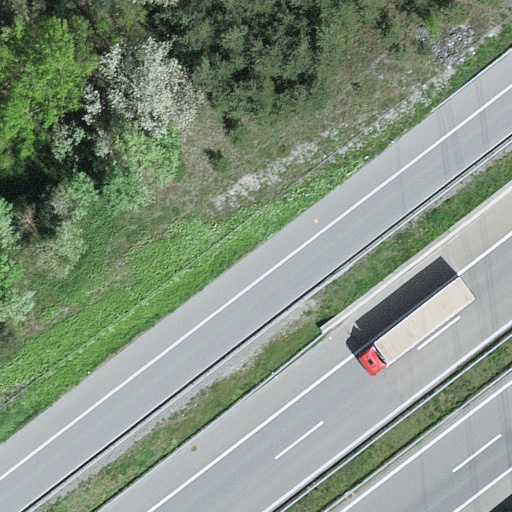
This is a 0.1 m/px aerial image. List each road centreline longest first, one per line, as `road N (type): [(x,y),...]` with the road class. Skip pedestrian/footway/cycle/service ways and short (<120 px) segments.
road 1 (motorway): [(511,103),(0,498)]
road 2 (motorway): [(511,273),(201,511)]
road 3 (motorway): [(401,511),(511,427)]
